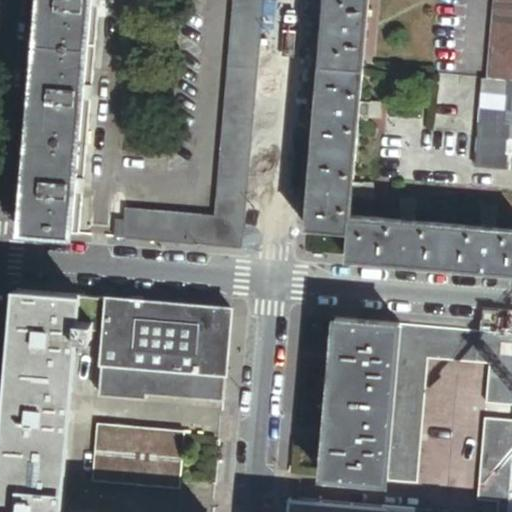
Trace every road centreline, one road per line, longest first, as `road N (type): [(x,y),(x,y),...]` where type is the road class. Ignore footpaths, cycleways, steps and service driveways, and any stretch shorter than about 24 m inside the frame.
road 1 (residential): [(295,0),(270,284)]
road 2 (residential): [(270,284),(0,261)]
road 3 (residential): [(511,304),(270,284)]
road 4 (residential): [(270,284),(251,511)]
